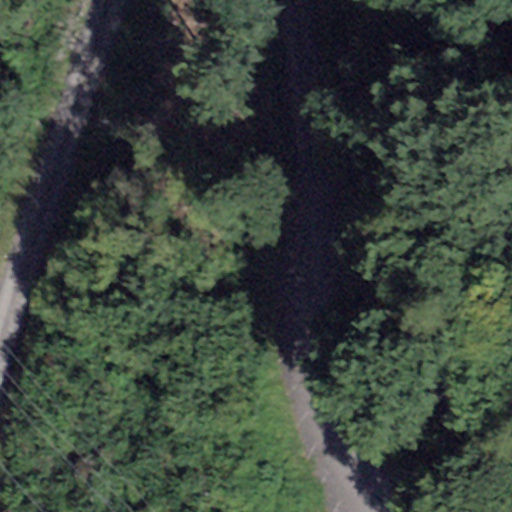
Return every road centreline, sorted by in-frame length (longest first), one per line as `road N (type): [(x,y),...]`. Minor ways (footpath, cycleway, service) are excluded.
road 1 (unclassified): [(279,0),(304,405),(360,511)]
road 2 (unclassified): [(0,303),(88,0)]
